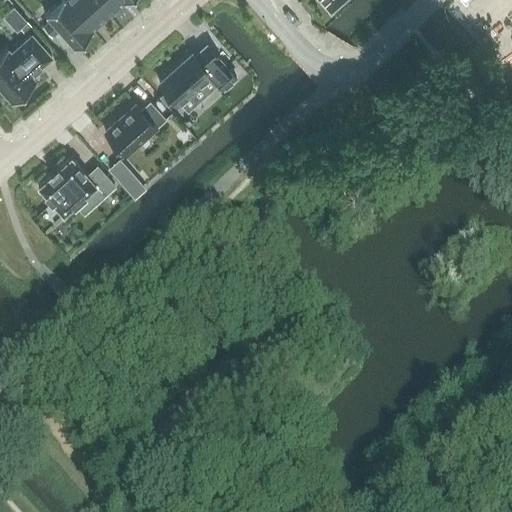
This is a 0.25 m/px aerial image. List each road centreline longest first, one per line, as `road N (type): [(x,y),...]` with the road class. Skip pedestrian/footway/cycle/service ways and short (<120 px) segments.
road 1 (unclassified): [(0,386),(296,113),(340,84)]
road 2 (residential): [(193,0),(8,161),(0,152)]
road 3 (unclassified): [(340,84),(433,0)]
